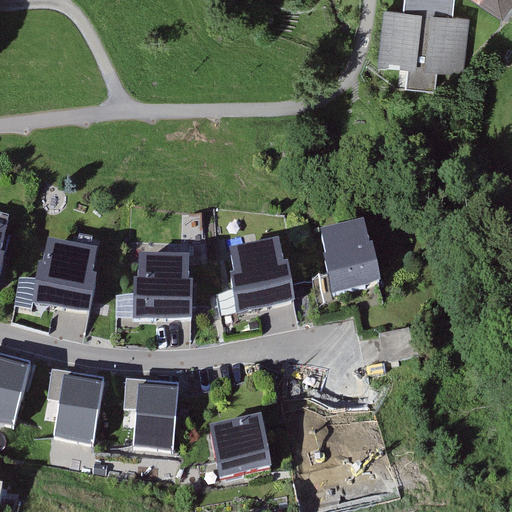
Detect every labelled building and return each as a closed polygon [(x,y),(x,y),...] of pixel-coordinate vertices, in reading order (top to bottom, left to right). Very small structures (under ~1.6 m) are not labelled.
[(404,0),(404,9),(384,7),(379,63),(408,66),(405,86),(434,89),(436,69),(463,72),(469,15),(453,15),(453,0),(404,0)] [(508,0),(487,0),(502,11),(508,0)] [(370,237),(326,248),(338,298),(382,287),(370,237)] [(0,273),(9,245),(0,242),(0,273)] [(100,265),(52,255),(40,309),(89,319),(100,265)] [(285,258),(236,267),(245,318),(294,309),(285,258)] [(195,273),(144,271),(142,324),(193,326),(195,273)] [(224,315),(239,312),(235,293),(220,296),(224,315)] [(417,357),(411,333),(384,340),(390,364),(417,357)] [(26,377),(0,370),(0,422),(13,426),(26,377)] [(99,394),(64,388),(55,440),(90,446),(99,394)] [(174,400),(143,397),(138,449),(169,452),(174,400)] [(260,427),(213,437),(222,482),(269,473),(260,427)]
